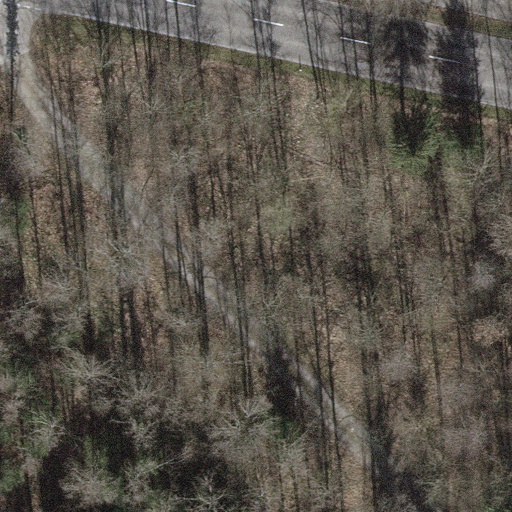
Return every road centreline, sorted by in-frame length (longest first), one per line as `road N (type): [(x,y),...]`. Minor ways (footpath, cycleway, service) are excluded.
road 1 (track): [(5,0),(27,91),(133,220),(412,511)]
road 2 (tertiary): [(130,0),(511,79)]
